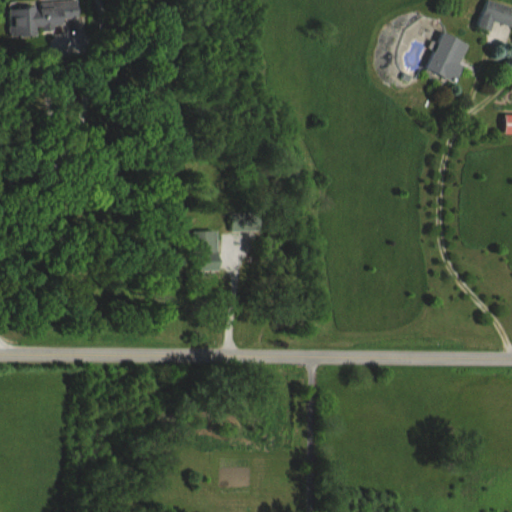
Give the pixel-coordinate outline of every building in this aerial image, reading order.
[(5,3),(6,36),(31,35),(31,30),(49,29),(48,25),(57,24),(57,17),(72,16),(71,0),(5,3)] [(486,0),(511,8),(511,30),(490,23),(486,33),(475,29),(486,0)] [(448,37),(448,29),(442,22),(425,16),(406,29),(400,43),(396,62),(399,68),(402,74),(403,72),(410,75),(409,77),(413,78),(418,75),(424,74),(440,36),(448,37)] [(441,34),(448,37),(467,45),(450,85),(424,74),(440,36),(441,34)] [(403,72),(402,74),(400,79),(407,82),(409,77),(410,75),(403,72)] [(511,117),(502,117),(500,136),(511,136),(511,117)] [(226,230),(248,230),(248,212),(226,212),(226,230)] [(188,230),(188,270),(210,270),(210,230),(188,230)]
